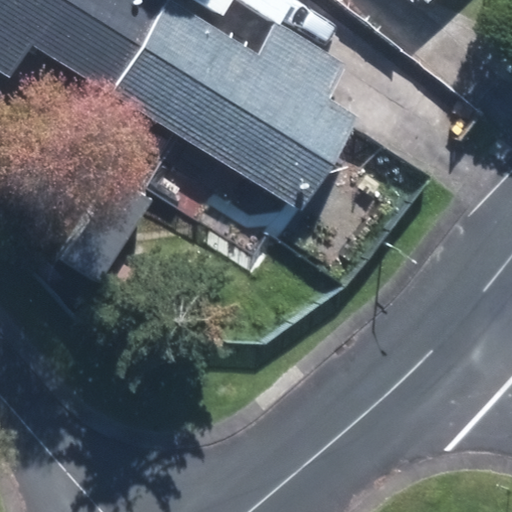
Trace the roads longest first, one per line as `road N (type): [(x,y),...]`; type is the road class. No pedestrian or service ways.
road 1 (residential): [(469,315),(240,511)]
road 2 (residential): [(0,398),(98,511)]
